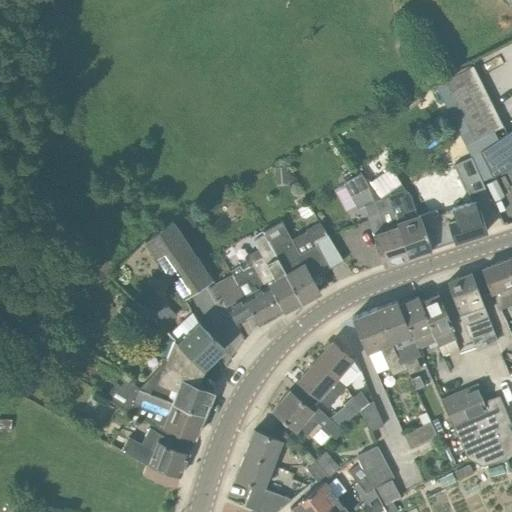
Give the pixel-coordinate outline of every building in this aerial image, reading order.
[(443,81),(473,141),(503,126),(473,66),(443,81)] [(511,157),(511,131),(481,152),(493,176),(511,165),(509,159),(511,157)] [(287,167),(274,167),(275,187),(288,187),(287,167)] [(389,168),(368,183),(374,202),(389,197),(409,257),(451,243),(440,215),(437,210),(430,213),(429,212),(417,216),(410,195),(389,168)] [(384,265),(409,257),(389,197),(374,202),(368,183),(360,173),(343,182),(358,210),(367,205),(373,217),(369,218),(384,265)] [(430,213),(437,210),(440,215),(445,212),(439,196),(432,186),(419,194),(429,212),(430,213)] [(440,215),(451,243),(487,231),(476,200),(451,208),(451,210),(445,212),(440,215)] [(197,226),(189,214),(177,222),(185,234),(197,226)] [(143,241),(184,301),(214,281),(172,221),(143,241)] [(264,235),(301,303),(319,293),(308,273),(327,263),(329,267),(341,261),(320,222),(291,238),(281,221),(262,231),(264,235)] [(253,265),(280,314),(301,303),(264,235),(253,241),(258,249),(244,257),(249,267),(253,265)] [(493,293),(499,310),(511,304),(511,279),(505,261),(481,269),(490,294),(493,293)] [(259,326),(280,314),(253,265),(249,267),(242,271),(240,267),(231,272),(232,274),(214,284),(235,323),(253,314),(259,326)] [(484,338),(494,335),(471,273),(447,282),(456,306),(463,323),(464,322),(470,340),(483,335),(484,338)] [(439,347),(438,347),(442,355),(458,348),(454,339),(455,339),(451,327),(452,327),(438,294),(420,301),(419,302),(437,341),(436,341),(439,347)] [(418,349),(436,341),(437,341),(419,302),(420,301),(418,296),(398,304),(418,349)] [(418,349),(398,304),(397,301),(376,308),(400,364),(405,362),(407,369),(406,369),(408,374),(420,369),(415,357),(421,355),(418,349)] [(392,375),(406,369),(407,369),(405,362),(400,364),(376,308),(352,318),(366,353),(379,347),(392,375)] [(174,341),(203,370),(224,349),(198,323),(189,331),(181,322),(169,334),(174,340),(174,341)] [(159,367),(139,388),(204,416),(212,393),(195,386),(203,370),(174,341),(167,359),(163,357),(159,367)] [(331,342),(314,362),(336,380),(353,360),(331,342)] [(297,381),(327,407),(345,387),(336,380),(314,362),(297,381)] [(413,380),(417,389),(425,386),(421,376),(413,380)] [(116,382),(106,397),(173,439),(190,449),(204,416),(139,388),(124,378),(121,386),(116,382)] [(511,434),(508,426),(510,425),(507,415),(504,416),(498,400),(491,402),(493,407),(485,410),(478,384),(441,400),(467,458),(482,466),(511,458),(511,434)] [(343,431),(329,418),(314,405),(310,409),(289,390),(271,411),(304,439),(317,423),(335,439),(343,431)] [(360,411),(369,403),(361,391),(352,398),(360,411)] [(352,417),(360,411),(352,398),(343,405),(352,417)] [(372,401),(369,403),(360,411),(368,432),(383,425),(372,401)] [(410,449),(437,436),(430,422),(403,435),(410,449)] [(244,454),(272,466),(282,441),(254,430),(244,454)] [(108,443),(146,464),(179,477),(188,453),(157,441),(152,453),(149,449),(116,431),(108,443)] [(302,447),(294,439),(287,446),(295,454),(302,447)] [(372,487),(391,480),(393,478),(377,446),(356,457),(359,463),(366,476),(372,487)] [(326,474),(328,477),(340,468),(326,451),(314,461),(326,474)] [(262,489),(272,466),(244,454),(235,478),(252,485),(244,506),(258,511),(276,511),(289,500),(262,489)] [(317,481),(326,474),(314,461),(306,468),(317,481)] [(357,483),(366,476),(359,463),(348,471),(357,483)] [(373,488),(372,487),(366,476),(357,483),(365,494),(373,488)] [(290,508),(293,511),(318,511),(337,498),(325,482),(290,508)] [(18,511),(23,504),(13,497),(5,510),(7,511),(18,511)] [(363,511),(382,511),(384,511),(382,506),(377,497),(367,505),(362,509),(363,511)] [(348,511),(337,498),(318,511),(348,511)] [(384,511),(385,511),(394,511),(397,511),(392,501),(382,506),(384,511)]
